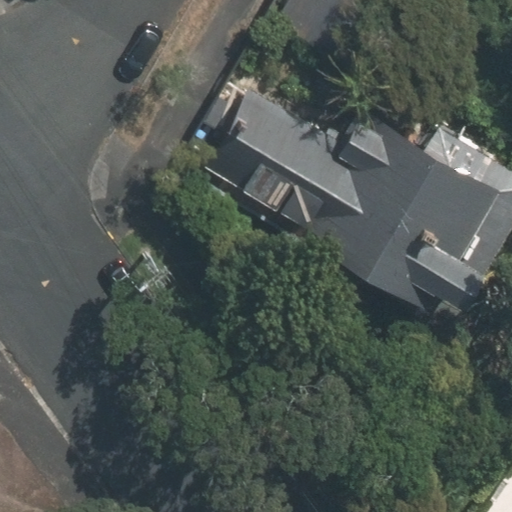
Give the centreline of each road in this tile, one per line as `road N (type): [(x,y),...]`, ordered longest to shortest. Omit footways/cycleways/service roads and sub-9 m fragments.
road 1 (residential): [(223,511),(0,219)]
road 2 (residential): [(80,0),(0,138)]
